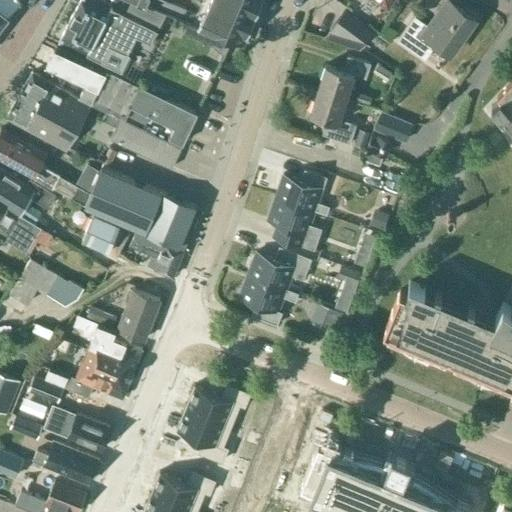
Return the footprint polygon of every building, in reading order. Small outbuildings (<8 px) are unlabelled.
[(131,0),(125,13),(112,6),(112,4),(111,4),(111,5),(102,1),(103,0),(101,0),(79,0),(58,42),(77,52),(78,50),(87,54),(101,61),(110,45),(127,54),(136,36),(150,43),(165,12),(136,0),(135,0),(131,0)] [(211,43),(224,55),(231,40),(242,45),(250,25),(206,7),(202,14),(168,0),(136,0),(165,12),(204,29),(200,39),(211,43)] [(258,6),(242,0),(208,0),(206,7),(250,25),(258,6)] [(451,53),(475,19),(447,0),(446,0),(428,25),(415,16),(398,41),(424,60),(436,43),(451,53)] [(344,11),(326,35),(359,46),(371,31),(344,11)] [(56,45),(45,66),(96,89),(91,99),(125,115),(130,105),(173,125),(167,136),(182,143),(197,111),(130,80),(56,45)] [(318,89),(347,98),(354,74),(366,77),(371,62),(348,55),(343,70),(325,64),(318,89)] [(90,103),(32,71),(7,116),(65,148),(90,103)] [(511,76),(488,101),(511,126),(511,306),(504,320),(401,280),(381,325),(511,376),(511,76)] [(339,122),(347,98),(318,89),(310,113),(327,118),(323,133),(350,142),(355,127),(357,122),(345,118),(343,123),(339,122)] [(411,123),(382,111),(375,128),(405,140),(411,123)] [(171,167),(181,147),(119,117),(109,138),(171,167)] [(72,196),(85,204),(90,191),(59,173),(59,174),(39,163),(45,153),(0,127),(0,156),(52,186),(72,196)] [(390,142),(379,137),(378,140),(371,137),(367,145),(374,148),(373,150),(384,155),(390,142)] [(90,191),(85,204),(88,205),(146,229),(146,230),(179,244),(195,205),(162,191),(101,165),(90,191)] [(0,167),(0,200),(20,214),(32,195),(48,205),(55,193),(39,183),(35,189),(0,167)] [(314,208),(314,209),(327,213),(330,204),(317,200),(322,186),(323,186),(327,175),(304,167),(301,178),(283,172),(275,195),(314,208)] [(457,218),(457,192),(440,192),(441,219),(457,218)] [(322,226),(309,222),(314,209),(314,208),(275,195),(267,218),(294,227),(290,239),(314,248),(322,226)] [(0,200),(0,234),(6,239),(26,251),(41,227),(20,214),(0,200)] [(207,206),(198,244),(209,246),(217,209),(207,206)] [(377,210),(372,223),(384,227),(388,214),(377,210)] [(120,225),(93,213),(81,242),(107,253),(120,225)] [(173,276),(183,249),(136,230),(130,245),(151,254),(147,265),(173,276)] [(286,287),(291,274),(303,278),(311,257),(279,245),(274,257),(256,250),(247,272),(286,287)] [(360,246),(354,261),(365,264),(370,250),(360,246)] [(30,258),(8,292),(27,303),(37,287),(58,299),(63,289),(77,297),(83,287),(69,279),(68,280),(30,258)] [(342,266),(338,275),(356,282),(360,272),(342,266)] [(298,292),(286,287),(247,272),(239,295),(256,301),(251,314),(277,324),(282,310),(277,309),(282,295),(295,300),(298,292)] [(144,338),(160,298),(133,288),(117,328),(144,338)] [(320,325),(335,330),(343,311),(328,305),(320,325)] [(89,344),(136,363),(142,348),(113,336),(116,329),(78,314),(74,323),(85,328),(84,332),(92,336),(89,344)] [(52,364),(46,379),(89,396),(93,385),(122,397),(136,363),(89,344),(75,377),(68,374),(69,371),(52,364)] [(0,370),(0,407),(6,410),(18,378),(0,370)] [(54,396),(57,387),(29,380),(27,389),(54,396)] [(195,384),(186,406),(231,424),(239,403),(244,405),(249,392),(226,383),(221,395),(195,384)] [(52,403),(44,425),(101,448),(110,425),(52,403)] [(186,406),(177,428),(204,439),(199,451),(222,460),(227,447),(222,445),(231,424),(186,406)] [(42,422),(14,412),(9,427),(36,437),(42,422)] [(88,482),(88,481),(98,457),(53,439),(48,453),(37,449),(32,460),(88,482)] [(318,440),(301,483),(313,488),(310,494),(338,505),(340,499),(350,503),(348,510),(353,511),(466,511),(471,502),(457,496),(455,502),(402,480),(411,458),(392,450),(383,473),(330,451),(332,445),(318,440)] [(22,457),(0,448),(0,469),(15,475),(22,457)] [(160,471),(151,493),(196,511),(204,490),(209,492),(215,479),(191,470),(187,481),(160,471)] [(15,504),(34,511),(68,511),(70,509),(77,511),(85,491),(44,474),(40,485),(50,489),(45,500),(20,490),(15,504)] [(151,493),(142,511),(195,511),(196,511),(151,493)] [(511,511),(511,500),(504,497),(497,511),(511,511)]
